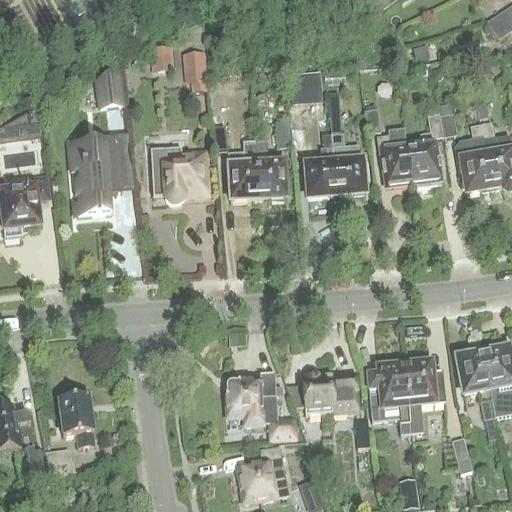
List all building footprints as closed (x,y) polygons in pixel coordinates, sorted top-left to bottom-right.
[(397,0),(375,0),(384,13),(399,3),(397,0)] [(511,18),(508,12),(497,19),(509,36),(511,34),(511,18)] [(487,26),(499,43),(509,36),(497,19),(487,26)] [(175,77),(173,53),(151,54),(152,78),(175,77)] [(209,97),(206,58),(183,60),(186,89),(192,89),(193,99),(209,97)] [(126,75),(100,76),(102,109),(128,108),(126,75)] [(321,108),(319,78),(289,80),(291,111),(321,108)] [(339,122),(337,97),(324,98),(326,123),(339,122)] [(484,109),(475,111),(478,125),(487,123),(484,109)] [(0,133),(0,146),(41,141),(37,116),(36,113),(20,123),(0,133)] [(382,139),(380,116),(367,117),(370,140),(382,139)] [(439,122),(439,120),(427,122),(430,138),(419,139),(420,146),(406,148),(411,188),(415,188),(416,193),(434,190),(433,185),(440,184),(434,148),(433,144),(443,142),(439,122)] [(458,142),(455,122),(444,123),(447,144),(458,142)] [(280,155),(294,154),(292,132),(291,128),(278,129),(280,155)] [(511,154),(510,141),(492,144),(490,129),(479,131),(491,193),(499,192),(501,196),(506,199),(511,198),(511,154)] [(229,158),(227,131),(213,133),(216,159),(229,158)] [(292,132),(294,154),(306,153),(304,131),(292,132)] [(473,146),(460,148),(457,153),(465,198),(491,193),(479,131),(470,133),(473,146)] [(385,192),(411,188),(406,148),(404,135),(388,137),(389,142),(378,143),(385,192)] [(363,198),(361,166),(359,166),(358,151),(343,152),(343,139),(331,140),(336,199),(343,199),(343,200),(363,198)] [(327,200),(336,199),(331,140),(322,140),(323,155),(321,155),(322,169),(306,170),(308,202),(327,201),(327,200)] [(116,142),(96,143),(97,151),(70,153),(75,223),(111,220),(109,200),(120,199),(116,142)] [(231,207),(259,205),(256,149),(245,150),(246,170),(229,171),(231,207)] [(256,149),(259,205),(287,204),(285,168),(268,169),(267,149),(256,149)] [(153,202),(165,201),(165,203),(166,206),(168,209),(171,210),(173,211),(175,211),(179,210),(182,207),(183,203),(183,201),(206,199),(203,159),(151,162),(152,191),(153,202)] [(48,204),(46,182),(32,184),(33,194),(0,197),(0,233),(2,233),(4,244),(23,242),(22,234),(40,232),(37,205),(48,204)] [(511,383),(507,355),(481,359),(493,423),(511,419),(511,383)] [(493,423),(481,359),(456,364),(463,400),(476,398),(477,405),(479,405),(483,425),(484,425),(488,445),(498,443),(493,423)] [(410,439),(420,438),(418,411),(444,408),(441,377),(431,378),(430,366),(403,369),(410,439)] [(369,403),(371,427),(398,425),(399,440),(403,440),(410,439),(403,369),(377,371),(378,379),(366,380),(369,403)] [(322,383),(321,380),(319,376),(318,374),(316,372),(311,371),(309,372),(305,375),(303,377),(302,380),(303,385),(305,421),(358,417),(355,381),(322,383)] [(245,431),(270,430),(271,449),(297,448),(296,428),(277,429),(275,402),(283,402),(282,394),(275,394),(274,378),(259,379),(260,387),(225,389),(227,424),(244,423),(245,431)] [(60,403),(60,407),(57,407),(62,442),(75,440),(76,453),(94,451),(92,438),(93,438),(89,404),(77,405),(76,401),(60,403)] [(0,413),(0,457),(18,454),(19,457),(27,493),(50,485),(45,457),(35,459),(34,454),(33,454),(26,418),(12,421),(10,412),(0,413)] [(356,453),(369,452),(367,427),(354,428),(356,453)] [(471,484),(460,443),(449,446),(457,479),(460,478),(462,486),(471,484)] [(237,474),(242,509),(275,503),(271,478),(282,476),(279,454),(260,457),(262,470),(237,474)] [(66,455),(45,457),(50,485),(74,477),(66,455)] [(417,511),(416,501),(401,503),(402,511),(417,511)]
